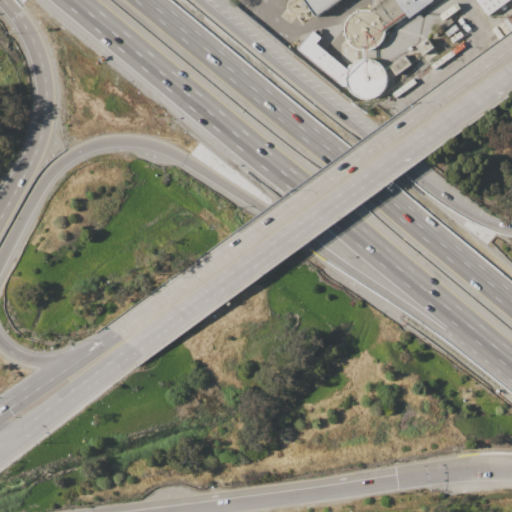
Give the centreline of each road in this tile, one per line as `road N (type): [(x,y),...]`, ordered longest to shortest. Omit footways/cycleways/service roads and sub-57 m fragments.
road 1 (motorway): [(75,361),(29,360),(0,340),(36,199),(68,160),(91,148),(139,143),(189,161),(511,385)]
road 2 (motorway): [(74,0),(511,361)]
road 3 (primary): [(511,45),(118,331)]
road 4 (motorway): [(511,301),(146,0)]
road 5 (motorway): [(511,230),(435,191),(198,0)]
road 6 (primary): [(135,347),(381,167)]
road 7 (motorway): [(181,511),(397,484)]
road 8 (primary): [(0,449),(135,347)]
road 9 (primary): [(381,167),(511,70)]
road 10 (motorway): [(44,92),(39,136),(0,213)]
